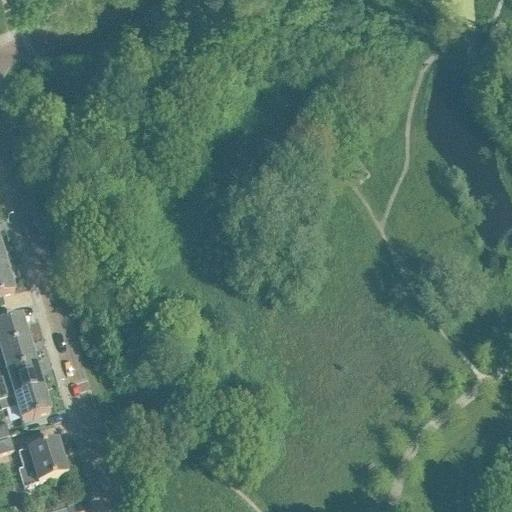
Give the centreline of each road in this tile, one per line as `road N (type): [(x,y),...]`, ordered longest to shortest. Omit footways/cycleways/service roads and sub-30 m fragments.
road 1 (residential): [(115,511),(0,123)]
road 2 (residential): [(0,59),(119,0)]
